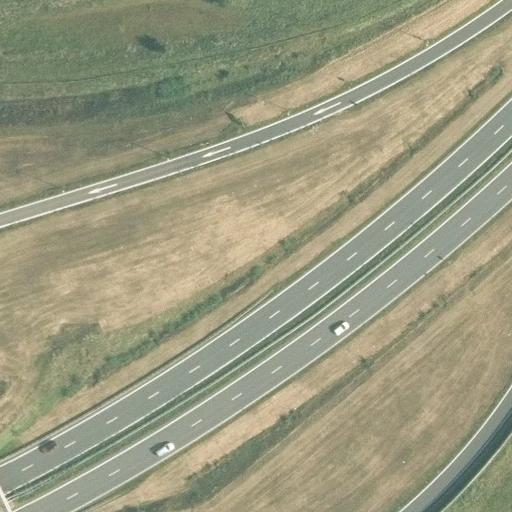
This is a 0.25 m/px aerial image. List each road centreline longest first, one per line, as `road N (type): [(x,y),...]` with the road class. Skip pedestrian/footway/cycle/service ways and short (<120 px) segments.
road 1 (trunk): [(511,117),(304,294),(133,408),(0,482)]
road 2 (trunk): [(45,511),(289,361),(511,182)]
road 3 (trunk): [(511,1),(379,85),(250,141),(0,217)]
road 4 (trunk): [(407,511),(511,394)]
